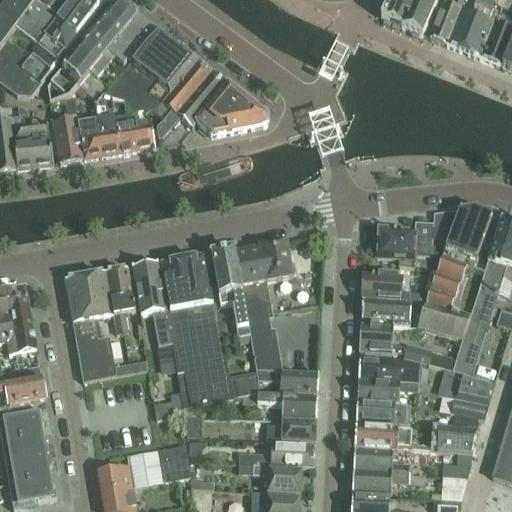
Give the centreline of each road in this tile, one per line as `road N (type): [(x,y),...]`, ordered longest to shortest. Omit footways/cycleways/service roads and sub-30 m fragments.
road 1 (residential): [(314,109),(267,140),(0,186)]
road 2 (residential): [(344,209),(45,261)]
road 3 (residential): [(330,511),(344,209)]
road 4 (residential): [(87,509),(45,261)]
road 5 (residential): [(511,93),(354,27),(366,0)]
road 6 (residential): [(314,109),(172,0)]
road 7 (residential): [(511,198),(480,192),(344,209)]
road 8 (residential): [(473,511),(511,362)]
